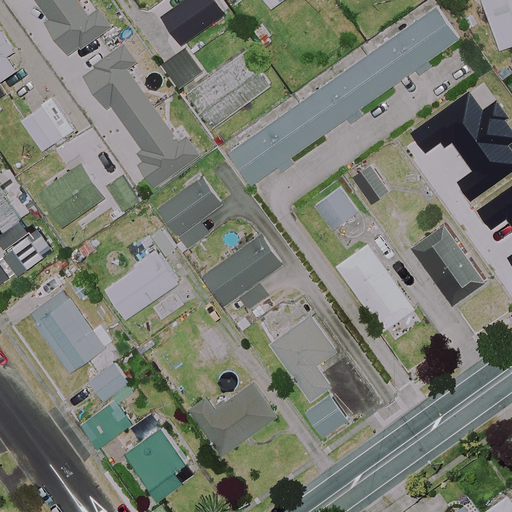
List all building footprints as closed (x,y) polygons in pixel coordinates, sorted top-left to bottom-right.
[(84,0),(22,0),(16,5),(42,41),(56,31),(51,24),(61,17),(66,24),(81,13),(76,6),(84,0)] [(215,3),(212,0),(172,0),(173,0),(151,16),(168,38),(215,3)] [(511,45),(511,0),(482,0),(501,49),(511,45)] [(158,62),(118,4),(91,22),(115,57),(132,81),(158,62)] [(362,108),(416,69),(419,74),(434,63),(431,59),(459,39),(436,7),(230,152),(253,184),(278,166),(281,171),(296,160),(293,156),(347,118),(350,122),(365,112),(362,108)] [(0,25),(0,81),(18,70),(8,55),(15,50),(0,26),(0,25)] [(270,87),(244,52),(188,93),(214,128),(270,87)] [(489,136),(462,97),(436,115),(463,154),(489,136)] [(64,136),(43,106),(22,120),(44,151),(64,136)] [(511,139),(502,146),(511,162),(511,139)] [(448,156),(431,167),(439,181),(457,170),(448,156)] [(179,173),(170,161),(140,185),(149,196),(179,173)] [(105,196),(80,162),(39,192),(63,226),(105,196)] [(390,189),(369,162),(348,179),(369,206),(390,189)] [(159,205),(185,240),(190,247),(213,231),(204,218),(224,203),(202,174),(159,205)] [(141,201),(123,175),(107,186),(126,212),(141,201)] [(511,179),(469,211),(508,266),(511,262),(511,179)] [(0,236),(24,220),(0,184),(0,236)] [(357,211),(339,186),(315,203),(332,228),(357,211)] [(486,282),(445,224),(412,248),(453,305),(486,282)] [(286,261),(263,231),(204,275),(227,305),(240,295),(250,308),(269,294),(260,281),(286,261)] [(415,308),(369,243),(338,265),(385,330),(415,308)] [(180,282),(158,250),(136,264),(138,267),(107,287),(127,318),(180,282)] [(95,328),(68,291),(52,303),(55,308),(36,321),(72,371),(115,340),(103,323),(95,328)] [(177,291),(155,306),(164,320),(186,304),(177,291)] [(336,351),(309,312),(294,322),(296,326),(272,342),(312,401),(334,386),(318,363),(336,351)] [(135,389),(115,362),(90,381),(106,401),(113,395),(118,402),(135,389)] [(279,415),(254,380),(218,405),(210,394),(187,411),(203,433),(206,431),(223,455),(279,415)] [(348,421),(332,395),(302,412),(318,439),(348,421)] [(132,423),(115,400),(82,424),(99,447),(132,423)] [(188,462),(163,426),(126,452),(160,499),(184,482),(176,470),(188,462)] [(511,511),(511,500),(510,497),(489,511),(511,511)]
